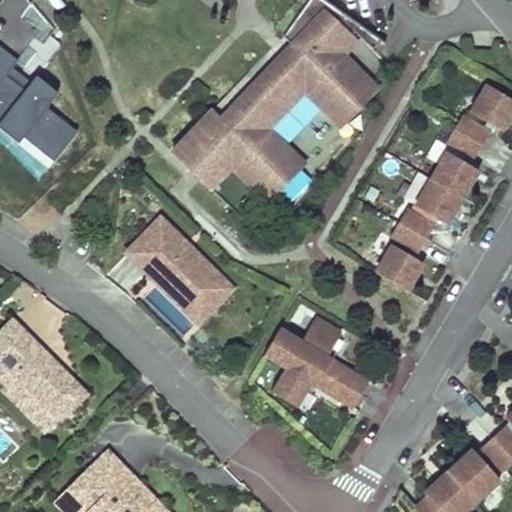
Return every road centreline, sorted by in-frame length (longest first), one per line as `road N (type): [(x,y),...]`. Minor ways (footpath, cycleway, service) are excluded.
road 1 (residential): [(0,242),(322,511)]
road 2 (residential): [(339,511),(511,239)]
